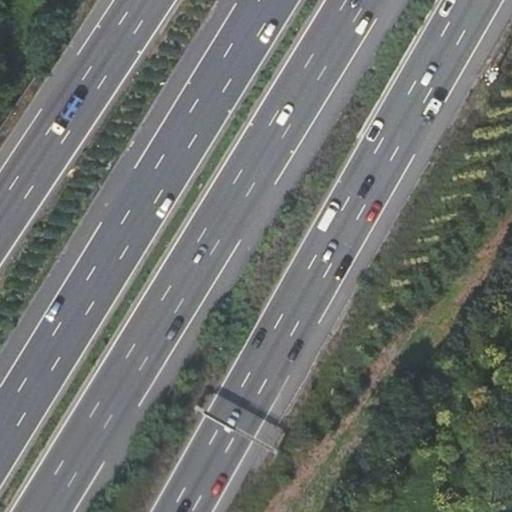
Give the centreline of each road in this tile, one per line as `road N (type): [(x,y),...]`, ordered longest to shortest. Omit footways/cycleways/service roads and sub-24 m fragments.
road 1 (motorway): [(41,511),(356,0)]
road 2 (motorway): [(181,511),(472,0)]
road 3 (motorway): [(267,0),(0,433)]
road 4 (motorway): [(143,0),(0,218)]
